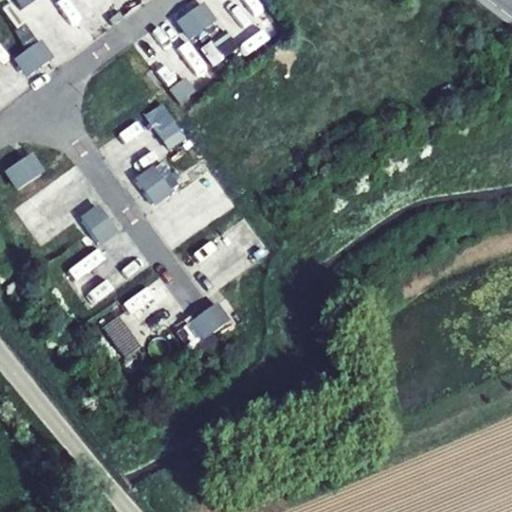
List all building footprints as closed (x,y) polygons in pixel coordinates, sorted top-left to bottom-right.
[(15,0),(20,8),(36,0),(15,0)] [(176,15),(184,38),(216,27),(208,4),(176,15)] [(217,67),(240,48),(227,32),(204,51),(217,67)] [(43,40),(15,58),(27,77),(55,59),(43,40)] [(35,154),(7,168),(18,190),(46,175),(35,154)] [(154,206),(181,184),(162,160),(134,181),(154,206)] [(79,162),(17,204),(33,228),(95,186),(79,162)] [(206,186),(180,207),(202,233),(227,212),(206,186)] [(95,245),(116,237),(105,206),(84,214),(95,245)] [(65,247),(87,229),(79,219),(57,237),(65,247)] [(103,322),(128,357),(184,319),(159,283),(103,322)]
